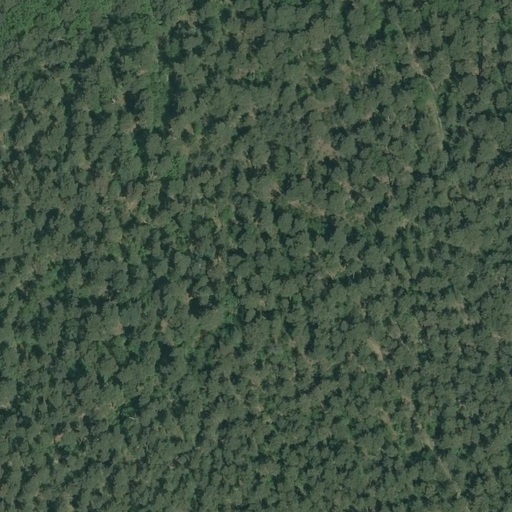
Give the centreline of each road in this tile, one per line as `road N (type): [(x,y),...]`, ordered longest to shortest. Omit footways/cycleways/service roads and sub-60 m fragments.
road 1 (track): [(467,511),(367,314),(368,279),(433,149),(434,112),(384,0)]
road 2 (track): [(84,511),(431,345),(511,349)]
